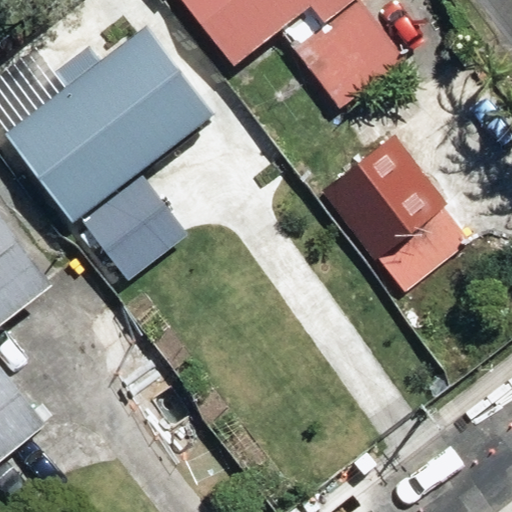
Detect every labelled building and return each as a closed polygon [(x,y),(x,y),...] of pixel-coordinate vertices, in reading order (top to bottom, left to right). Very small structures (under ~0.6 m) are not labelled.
[(318,35),(359,1),(357,0),(169,0),(232,76),(304,18),(318,35)] [(209,123),(143,34),(0,139),(67,229),(76,222),(138,176),(209,123)] [(466,240),(392,142),(323,193),(397,291),(466,240)] [(124,286),(186,240),(138,176),(76,222),(124,286)] [(0,333),(50,296),(0,229),(0,333)] [(0,467),(42,435),(0,380),(0,467)]
